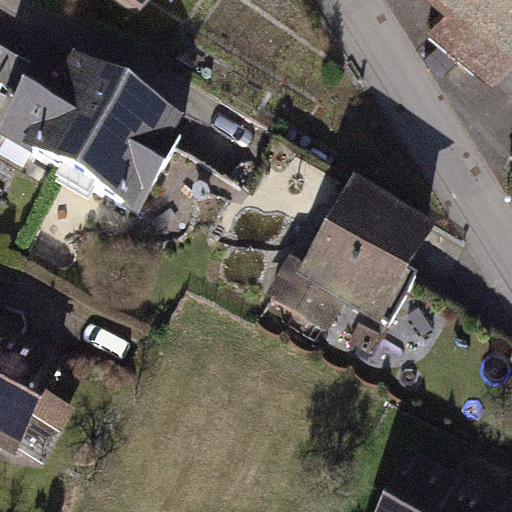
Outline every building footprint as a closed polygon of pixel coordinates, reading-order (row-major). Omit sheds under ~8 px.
[(511,41),(511,0),(437,0),(419,22),(483,76),(511,41)] [(184,125),(41,43),(0,115),(0,141),(132,217),(184,125)] [(434,225),(350,178),(299,268),(280,258),(258,296),(324,334),(337,310),(374,331),(434,225)] [(61,362),(0,330),(0,449),(34,468),(66,408),(44,396),(61,362)] [(448,479),(403,456),(374,511),(511,511),(511,506),(451,474),(448,479)]
